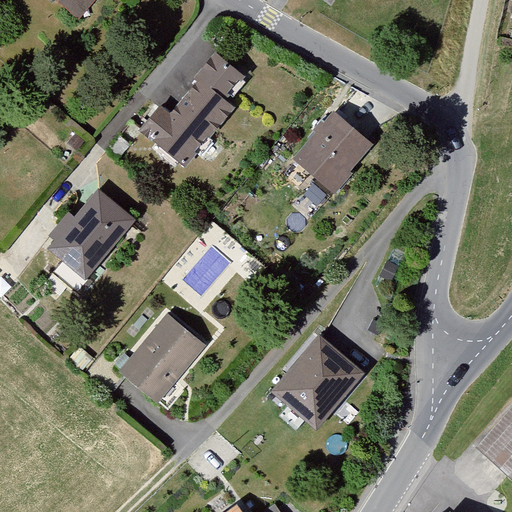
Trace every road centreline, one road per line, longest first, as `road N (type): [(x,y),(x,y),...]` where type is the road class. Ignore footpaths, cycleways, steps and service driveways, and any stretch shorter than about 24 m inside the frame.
road 1 (residential): [(447,147),(430,105),(237,0)]
road 2 (residential): [(449,387),(433,322),(461,181),(447,147)]
road 3 (residential): [(479,0),(447,147)]
road 4 (tertiary): [(449,387),(370,511)]
